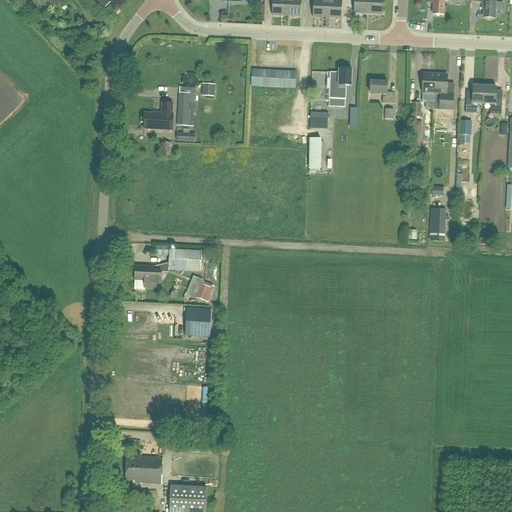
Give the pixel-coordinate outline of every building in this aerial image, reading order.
[(111,2),(108,0),(91,0),(102,11),(111,2)] [(286,17),(287,0),(272,0),(272,16),(286,17)] [(287,0),(286,17),(301,18),(301,0),(287,0)] [(327,19),(327,0),(322,0),(323,0),(314,0),(313,0),(313,18),(327,19)] [(327,0),(327,19),(341,19),(342,1),(333,1),(333,0),(327,0)] [(368,15),(368,0),(354,0),(354,14),(368,15)] [(368,0),(368,15),(383,15),(383,0),(368,0)] [(434,0),(434,5),(433,16),(443,16),(443,8),(449,9),(450,2),(449,0),(434,0)] [(474,0),(474,3),(482,4),(482,11),(484,11),(484,18),(494,19),(495,0),(474,0)] [(329,99),(329,108),(345,108),(346,100),(347,86),(351,87),(352,70),(339,70),(339,73),(330,73),(330,84),(329,99)] [(296,89),(296,73),(252,71),(251,87),(296,89)] [(424,74),(422,104),(434,104),(434,94),(435,75),(424,74)] [(435,75),(434,94),(440,95),(439,111),(452,112),(453,94),(446,94),(447,76),(435,75)] [(395,105),(395,95),(387,94),(388,83),(371,82),(370,95),(383,96),(382,104),(395,105)] [(203,85),(202,97),(214,98),(215,86),(203,85)] [(484,105),(485,87),(473,87),(472,99),(466,99),(466,114),(477,115),(477,104),(484,105)] [(485,87),(484,105),(490,105),(490,114),(491,115),(495,115),(501,116),(502,101),(496,101),(496,88),(485,87)] [(189,109),(189,94),(178,94),(178,108),(189,109)] [(412,117),(419,118),(420,103),(412,103),(412,117)] [(173,114),(173,105),(162,104),(162,113),(154,113),(154,114),(145,114),(144,130),(172,132),(173,114)] [(385,120),(393,120),(394,110),(385,110),(385,120)] [(310,124),(319,124),(319,114),(311,114),(310,124)] [(410,148),(420,149),(422,123),(411,122),(410,148)] [(471,136),(472,122),(459,122),(459,136),(460,136),(470,136),(471,136)] [(194,143),(195,135),(177,134),(176,142),(194,143)] [(460,136),(459,147),(460,147),(465,145),(465,144),(465,139),(470,139),(470,136),(460,136)] [(310,170),(320,170),(321,143),(321,140),(310,140),(310,143),(310,170)] [(160,155),(170,155),(171,144),(161,143),(160,155)] [(405,161),(406,149),(395,148),(394,161),(405,161)] [(443,189),(432,188),(432,197),(443,197),(443,189)] [(431,210),(430,235),(444,236),(445,210),(431,210)] [(165,254),(165,245),(152,245),(152,255),(165,254)] [(201,272),(202,252),(170,251),(169,271),(201,272)] [(161,273),(154,272),(155,268),(136,267),(134,291),(145,291),(145,289),(159,290),(159,283),(161,283),(161,273)] [(208,303),(214,288),(202,283),(196,298),(208,303)] [(210,338),(212,311),(186,309),(185,337),(210,338)] [(126,470),(162,472),(163,459),(139,458),(139,460),(126,459),(126,470)] [(162,485),(162,472),(126,470),(125,481),(134,481),(133,483),(162,485)] [(205,511),(207,488),(171,487),(169,511),(205,511)]
